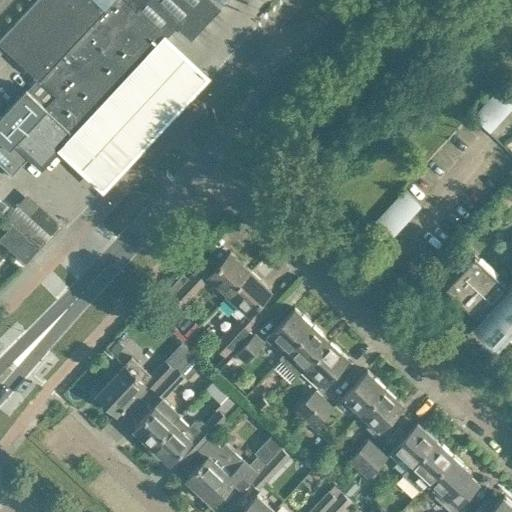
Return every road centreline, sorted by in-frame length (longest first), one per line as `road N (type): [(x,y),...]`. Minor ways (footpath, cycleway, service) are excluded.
road 1 (tertiary): [(357,0),(203,164)]
road 2 (residential): [(511,451),(351,301)]
road 3 (residential): [(351,301),(495,147)]
road 4 (residential): [(351,301),(203,164)]
road 5 (tertiary): [(203,164),(73,303)]
road 6 (tertiary): [(0,416),(73,303)]
